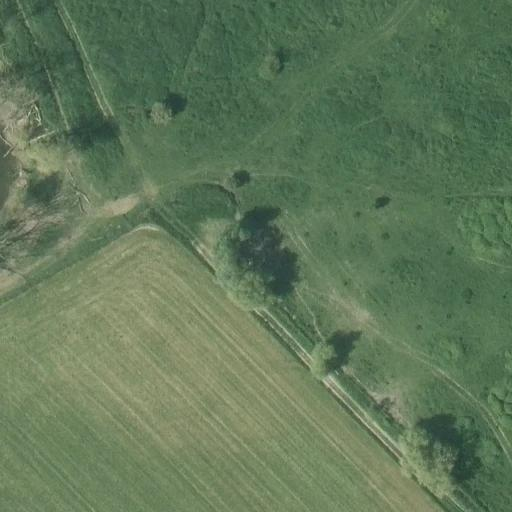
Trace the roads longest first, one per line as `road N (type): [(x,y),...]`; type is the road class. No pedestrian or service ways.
road 1 (track): [(456,511),(245,292),(157,213),(118,213),(80,229),(48,223)]
road 2 (track): [(0,279),(42,238),(60,195),(65,144),(55,78),(12,0)]
